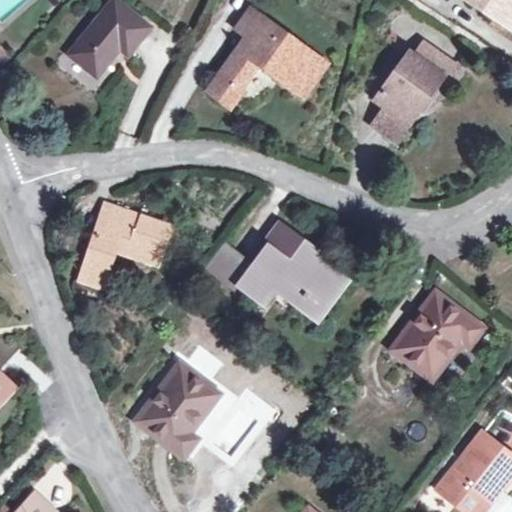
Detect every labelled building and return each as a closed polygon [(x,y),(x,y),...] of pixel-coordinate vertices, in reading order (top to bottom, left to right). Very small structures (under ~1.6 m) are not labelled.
[(511,0),(473,0),(477,2),(478,0),(481,0),(488,4),(486,8),(483,11),(511,30),(511,0)] [(98,78),(121,49),(129,55),(150,29),(115,2),(72,56),(98,78)] [(242,94),(240,92),(260,65),(262,67),(304,98),(328,65),(252,11),(238,30),(249,39),(254,43),(249,50),(244,45),(209,94),(230,109),(242,94)] [(436,71),(445,59),(425,44),(415,57),(436,71)] [(436,71),(415,57),(411,54),(376,101),(387,109),(410,125),(443,78),(450,83),(461,70),(445,59),(436,71)] [(396,144),(410,125),(387,109),(374,128),(396,144)] [(105,289),(111,272),(109,271),(115,252),(118,253),(159,265),(170,229),(106,208),(81,281),(105,289)] [(308,255),(313,248),(283,225),(252,268),(240,284),(265,303),(281,283),(301,298),(295,306),(316,321),(344,282),(317,262),(308,255)] [(308,255),(317,262),(323,255),(313,248),(308,255)] [(252,268),(228,250),(210,273),(234,291),(240,284),(252,268)] [(432,379),(462,340),(470,346),(482,330),(436,295),(393,351),(432,379)] [(4,334),(0,338),(0,372),(1,373),(22,351),(4,334)] [(183,458),(196,441),(188,435),(218,396),(180,367),(137,422),(183,458)] [(1,373),(0,372),(0,403),(16,387),(1,373)] [(464,511),(483,511),(498,495),(511,476),(511,456),(482,435),(438,491),(464,511)] [(498,495),(483,511),(493,511),(504,499),(498,495)] [(52,511),(35,496),(20,511),(52,511)]
